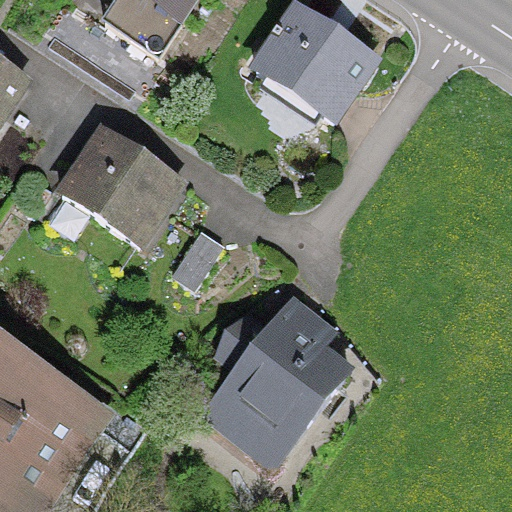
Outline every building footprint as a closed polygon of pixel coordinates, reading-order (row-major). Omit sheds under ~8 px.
[(191,0),(123,0),(104,30),(103,29),(101,31),(151,65),(154,67),(178,30),(179,30),(181,28),(175,24),(191,0)] [(252,80),(328,131),(371,67),(295,16),(277,42),(273,39),(269,45),(274,48),(252,80)] [(0,121),(22,88),(0,74),(0,121)] [(135,255),(177,191),(101,140),(58,204),(135,255)] [(219,254),(197,240),(169,283),(191,297),(219,254)] [(311,356),(322,341),(288,315),(262,348),(243,333),(227,345),(219,363),(239,378),(225,396),(290,448),(342,380),(311,356)] [(20,511),(80,424),(0,371),(0,510),(2,511),(20,511)]
